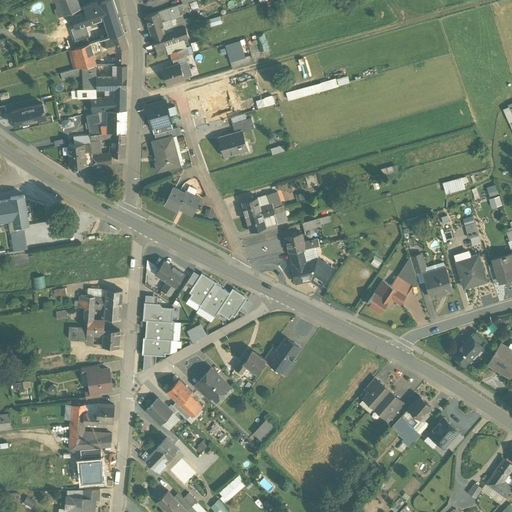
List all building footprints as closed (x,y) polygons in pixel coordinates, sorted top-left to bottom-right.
[(58,0),(49,0),(58,18),(65,15),(58,0)] [(58,0),(65,15),(79,10),(75,0),(58,0)] [(122,34),(111,0),(99,4),(100,6),(104,19),(109,38),(122,34)] [(82,12),(73,15),(78,28),(85,26),(90,24),(104,19),(100,6),(85,11),(82,12)] [(159,13),(146,17),(150,32),(163,28),(160,17),(159,13)] [(191,18),(183,20),(185,27),(193,25),(191,18)] [(193,25),(185,27),(185,28),(188,38),(196,35),(193,25)] [(89,40),(85,26),(78,28),(73,30),(78,43),(89,40)] [(163,28),(150,32),(153,39),(165,35),(163,28)] [(185,28),(178,30),(181,40),(188,38),(185,28)] [(165,35),(153,39),(155,48),(181,40),(178,30),(165,35)] [(122,35),(104,41),(108,51),(108,53),(115,50),(128,47),(122,35)] [(251,36),(252,54),(266,54),(265,35),(251,36)] [(226,48),(220,49),(221,54),(227,53),(228,60),(243,58),(240,40),(225,43),(226,48)] [(104,41),(88,46),(92,56),(108,51),(104,41)] [(88,46),(74,50),(79,68),(81,68),(84,68),(95,66),(92,56),(88,46)] [(128,47),(115,50),(116,58),(128,58),(128,47)] [(187,48),(170,53),(173,60),(185,56),(189,55),(187,48)] [(185,56),(173,60),(174,65),(180,64),(186,62),(185,56)] [(47,58),(39,60),(41,66),(49,64),(47,58)] [(186,62),(180,64),(185,78),(191,76),(186,62)] [(174,65),(162,69),(167,84),(185,78),(180,64),(174,65)] [(127,65),(118,66),(118,73),(127,73),(127,65)] [(95,66),(84,68),(85,77),(85,80),(85,90),(96,88),(96,80),(95,71),(95,66)] [(63,81),(81,76),(81,68),(79,68),(61,74),(63,81)] [(127,73),(118,73),(118,78),(105,77),(104,88),(126,88),(127,73)] [(105,77),(96,80),(96,88),(104,88),(105,77)] [(286,93),(288,102),(351,83),(348,77),(286,93)] [(126,88),(117,88),(117,98),(126,97),(126,88)] [(72,99),(92,98),(95,97),(95,89),(85,90),(79,90),(79,91),(72,91),(72,99)] [(232,90),(224,92),(229,108),(232,107),(237,106),(232,90)] [(224,92),(212,96),(213,99),(205,101),(210,117),(218,115),(230,111),(229,108),(224,92)] [(273,96),(257,101),(259,108),(275,103),(273,96)] [(97,99),(95,97),(92,98),(93,112),(104,111),(104,99),(97,99)] [(117,98),(104,99),(104,111),(110,111),(110,112),(126,110),(126,97),(117,98)] [(171,123),(172,123),(165,101),(146,106),(152,128),(171,123)] [(511,104),(503,108),(511,132),(511,104)] [(43,105),(11,112),(15,126),(38,120),(46,118),(43,105)] [(230,111),(218,115),(220,121),(235,116),(232,107),(229,108),(230,111)] [(110,112),(108,112),(108,132),(112,132),(125,132),(126,124),(126,110),(110,112)] [(98,114),(87,116),(91,136),(101,134),(102,134),(98,114)] [(46,118),(38,120),(40,126),(53,122),(52,117),(46,118)] [(251,118),(232,123),(235,133),(241,131),(241,132),(254,128),(251,118)] [(171,123),(152,128),(154,134),(173,129),(171,123)] [(173,129),(154,134),(156,140),(170,137),(170,138),(176,136),(175,128),(173,129)] [(235,133),(219,137),(224,155),(246,149),(241,132),(241,131),(235,133)] [(102,134),(101,134),(91,136),(90,142),(107,139),(112,139),(112,132),(108,132),(102,134)] [(125,132),(112,132),(112,139),(111,155),(111,156),(111,157),(124,156),(125,132)] [(91,136),(74,137),(74,145),(83,145),(90,144),(90,142),(91,136)] [(183,165),(176,136),(170,138),(177,167),(181,166),(181,165),(183,165)] [(156,140),(152,142),(157,162),(155,163),(157,172),(177,167),(170,138),(170,137),(156,140)] [(74,145),(68,146),(70,168),(85,166),(84,155),(83,145),(74,145)] [(111,155),(103,156),(104,164),(111,164),(111,157),(111,156),(111,155)] [(94,157),(91,158),(92,166),(103,165),(104,164),(103,156),(94,157)] [(462,178),(443,183),(445,193),(464,188),(462,178)] [(187,193),(195,196),(198,190),(190,186),(187,193)] [(183,194),(172,189),(164,206),(177,212),(177,210),(191,216),(199,198),(195,196),(187,193),(185,191),(183,194)] [(269,203),(260,206),(261,212),(281,206),(277,192),(267,195),(269,203)] [(267,195),(257,197),(260,206),(269,203),(267,195)] [(499,195),(489,198),(492,207),(502,204),(499,195)] [(25,196),(11,198),(11,200),(0,201),(0,221),(8,220),(14,219),(15,226),(29,224),(25,196)] [(252,196),(248,197),(249,200),(242,202),(246,216),(261,212),(260,206),(257,197),(253,199),(252,196)] [(281,206),(261,212),(263,218),(269,216),(272,224),(277,223),(278,224),(286,222),(281,206)] [(213,212),(207,210),(205,217),(212,218),(213,212)] [(261,212),(246,216),(250,231),(266,227),(266,226),(263,218),(261,212)] [(269,216),(263,218),(266,226),(272,224),(269,216)] [(479,236),(473,218),(464,221),(470,238),(479,236)] [(320,219),(303,223),(305,232),(317,229),(323,228),(320,219)] [(16,230),(10,231),(13,251),(28,248),(24,229),(16,230)] [(302,233),(285,237),(289,253),(291,253),(304,250),(306,249),(302,233)] [(304,250),(291,253),(293,261),(306,258),(304,250)] [(511,252),(511,253),(492,259),(499,281),(511,277),(511,252)] [(422,253),(410,257),(415,272),(427,269),(422,253)] [(469,253),(454,257),(457,265),(470,261),(469,257),(471,257),(469,253)] [(28,254),(8,258),(10,268),(30,265),(30,262),(34,261),(34,256),(29,257),(28,254)] [(471,257),(469,257),(470,261),(457,265),(464,288),(487,281),(479,254),(471,257)] [(306,258),(293,261),(293,264),(292,264),(296,282),(311,279),(313,275),(322,281),(332,268),(317,258),(306,261),(306,258)] [(146,268),(155,273),(159,268),(147,260),(146,268)] [(184,274),(164,260),(159,268),(155,273),(168,282),(176,287),(184,274)] [(445,267),(424,273),(432,297),(453,291),(445,267)] [(189,298),(201,306),(214,284),(215,282),(201,273),(189,293),(192,294),(189,298)] [(32,276),(34,288),(43,287),(42,275),(32,276)] [(413,286),(398,275),(391,285),(397,289),(407,296),(413,286)] [(383,280),(375,292),(382,296),(390,284),(383,280)] [(170,296),(176,287),(168,282),(162,291),(170,296)] [(215,317),(218,312),(230,294),(214,284),(201,306),(199,307),(215,317)] [(390,284),(382,296),(375,292),(368,302),(381,312),(391,297),(397,289),(391,285),(390,284)] [(122,290),(107,289),(106,297),(105,303),(121,304),(122,290)] [(233,289),(230,294),(218,312),(229,320),(232,315),(235,317),(247,298),(233,289)] [(407,296),(397,289),(391,297),(401,304),(407,296)] [(94,296),(81,295),(80,301),(80,307),(85,307),(93,308),(94,302),(94,296)] [(143,320),(147,320),(172,322),(173,308),(162,307),(159,304),(145,302),(143,320)] [(121,304),(105,303),(105,309),(104,317),(120,318),(121,304)] [(93,308),(85,307),(84,320),(87,320),(92,320),(93,308)] [(147,320),(145,338),(172,340),(174,340),(176,322),(172,322),(147,320)] [(192,341),(205,334),(200,323),(186,329),(192,341)] [(87,327),(79,327),(78,340),(86,341),(86,334),(87,327)] [(104,329),(103,335),(102,345),(104,345),(113,346),(118,347),(119,330),(104,329)] [(486,341),(476,332),(471,338),(481,347),(486,341)] [(171,354),(172,340),(145,338),(143,338),(142,355),(166,356),(166,353),(171,354)] [(277,350),(270,360),(271,361),(282,369),(283,370),(291,358),(299,347),(286,338),(277,350)] [(481,347),(471,338),(465,343),(476,353),(481,347)] [(476,353),(465,343),(455,355),(465,364),(476,353)] [(511,349),(502,343),(489,364),(497,369),(499,366),(511,374),(511,349)] [(272,347),(264,358),(266,360),(270,362),(271,361),(270,360),(277,350),(272,347)] [(264,358),(252,349),(248,355),(246,353),(243,357),(246,358),(243,362),(243,363),(247,366),(257,373),(266,360),(264,358)] [(291,358),(283,370),(282,369),(281,371),(287,375),(296,362),(291,358)] [(243,362),(240,360),(235,368),(241,374),(247,366),(243,363),(243,362)] [(97,365),(82,367),(83,374),(88,373),(88,372),(97,371),(97,365)] [(109,369),(98,371),(97,371),(88,372),(88,373),(91,391),(91,392),(100,390),(112,389),(109,369)] [(229,386),(211,369),(204,377),(205,378),(201,383),(199,382),(201,384),(213,396),(217,399),(222,393),(220,391),(226,385),(228,387),(229,386)] [(375,377),(365,388),(369,392),(379,381),(375,377)] [(15,391),(31,387),(29,379),(13,383),(15,391)] [(192,392),(179,379),(168,391),(178,401),(181,403),(192,392)] [(369,392),(364,398),(375,407),(390,390),(380,380),(379,381),(369,392)] [(213,396),(201,384),(197,388),(209,400),(213,396)] [(390,390),(375,407),(385,416),(390,411),(400,399),(390,390)] [(201,405),(192,396),(194,393),(192,392),(181,403),(192,414),(187,419),(191,423),(204,411),(199,407),(201,405)] [(431,407),(419,397),(400,417),(412,428),(413,428),(413,427),(421,418),(423,421),(428,415),(426,413),(431,407)] [(172,412),(157,398),(147,409),(161,423),(172,412)] [(400,399),(390,411),(394,415),(405,403),(400,399)] [(181,403),(178,401),(173,405),(177,410),(186,418),(187,419),(192,414),(181,403)] [(113,404),(97,403),(97,414),(85,413),(84,421),(98,422),(98,420),(112,421),(113,404)] [(97,403),(86,404),(85,413),(97,414),(97,403)] [(86,404),(72,404),(71,428),(84,429),(84,421),(85,413),(86,404)] [(186,418),(177,410),(173,414),(182,422),(186,418)] [(10,414),(0,414),(0,428),(11,427),(10,414)] [(412,428),(400,417),(393,426),(405,436),(412,428)] [(459,431),(444,418),(429,434),(445,448),(446,445),(458,432),(459,431)] [(276,429),(267,420),(254,433),(263,442),(276,429)] [(216,425),(210,430),(215,435),(221,429),(216,425)] [(412,428),(405,436),(406,437),(413,443),(421,434),(413,427),(413,428),(412,428)] [(71,428),(69,450),(80,449),(99,447),(100,433),(84,432),(84,429),(71,428)] [(464,437),(458,432),(446,445),(452,451),(464,437)] [(111,433),(100,433),(99,447),(102,447),(110,446),(111,433)] [(178,448),(167,437),(157,448),(150,455),(147,452),(142,457),(159,473),(166,466),(163,463),(178,448)] [(406,437),(402,442),(409,448),(413,443),(406,437)] [(99,447),(80,449),(83,481),(105,479),(102,447),(99,447)] [(511,463),(505,459),(487,485),(506,499),(509,495),(511,490),(511,487),(511,488),(502,481),(511,466),(511,463)] [(181,461),(171,471),(185,484),(195,474),(181,461)] [(218,492),(226,501),(247,481),(239,472),(218,492)] [(483,489),(476,484),(470,494),(477,498),(483,489)] [(99,489),(85,489),(84,497),(93,498),(93,499),(95,499),(98,499),(99,489)] [(177,500),(168,490),(156,501),(167,511),(186,511),(188,510),(177,500)] [(84,497),(67,496),(66,508),(68,509),(67,511),(93,511),(95,499),(93,499),(93,498),(84,497)] [(192,506),(181,496),(177,500),(188,510),(192,506)] [(228,511),(230,510),(219,500),(211,508),(214,510),(212,511),(228,511)]
